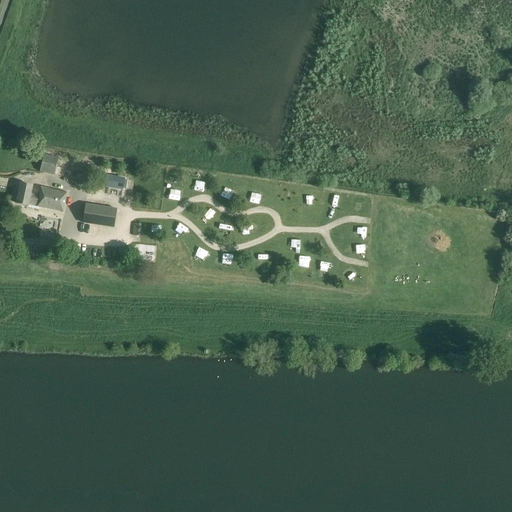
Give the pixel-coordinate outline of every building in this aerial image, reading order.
[(44,153),(40,171),(54,175),(59,157),(44,153)] [(110,175),(107,185),(124,188),(126,178),(110,175)] [(21,184),(17,203),(28,206),(28,202),(37,204),(37,207),(63,212),(66,193),(41,189),(39,197),(29,195),(31,186),(21,184)] [(83,222),(114,227),(117,209),(85,204),(83,222)] [(133,223),(133,235),(142,235),(142,223),(133,223)]
